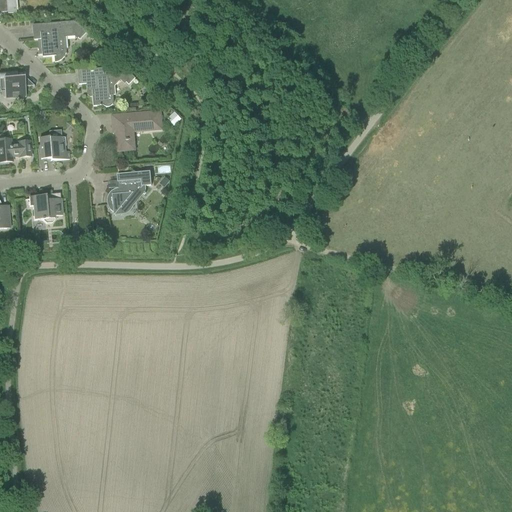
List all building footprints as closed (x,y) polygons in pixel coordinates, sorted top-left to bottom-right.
[(0,0),(0,13),(8,13),(8,15),(17,14),(15,0),(0,0)] [(42,25),(32,26),(34,41),(41,40),(42,58),(54,57),(55,63),(56,63),(57,63),(58,63),(59,62),(60,62),(61,61),(62,61),(62,60),(63,59),(64,58),(65,57),(65,56),(65,55),(66,54),(66,53),(66,52),(66,51),(66,50),(68,50),(67,38),(75,38),(77,40),(78,39),(79,40),(87,33),(75,22),(42,25)] [(87,70),(77,71),(79,86),(86,85),(87,92),(92,92),(93,107),(103,107),(104,107),(105,108),(106,108),(107,108),(108,108),(109,108),(110,108),(110,107),(111,107),(111,106),(112,106),(112,105),(113,105),(113,104),(113,103),(113,102),(113,96),(115,96),(114,87),(122,79),(122,80),(128,86),(135,79),(123,67),(87,70)] [(6,73),(0,73),(0,92),(0,93),(4,93),(5,99),(15,98),(25,97),(24,88),(32,87),(34,89),(35,88),(26,80),(24,80),(23,78),(17,79),(16,72),(6,73)] [(45,112),(36,113),(37,122),(43,121),(45,118),(45,112)] [(121,116),(111,117),(112,130),(116,129),(117,135),(118,152),(128,151),(134,151),(132,130),(140,129),(140,132),(153,131),(161,130),(160,113),(152,113),(150,113),(121,116)] [(49,138),(39,139),(41,160),(50,160),(50,162),(54,162),(65,161),(69,161),(68,153),(64,153),(64,147),(66,147),(65,138),(49,139),(49,138)] [(0,163),(12,163),(12,158),(18,157),(19,159),(30,158),(30,148),(29,143),(17,144),(17,145),(11,145),(10,140),(0,141),(0,163)] [(112,213),(113,213),(114,216),(115,215),(123,215),(124,214),(125,214),(126,214),(127,213),(128,213),(129,212),(129,211),(130,211),(131,210),(131,209),(132,208),(132,207),(132,206),(132,205),(133,204),(132,203),(132,202),(132,195),(138,188),(151,187),(150,173),(136,174),(135,173),(134,173),(133,172),(133,173),(132,173),(131,174),(131,175),(117,176),(118,189),(116,190),(114,190),(113,191),(111,192),(110,194),(109,195),(108,197),(108,198),(107,199),(107,200),(107,201),(107,202),(107,203),(107,205),(107,206),(108,207),(108,208),(109,209),(109,210),(110,211),(111,211),(112,212),(112,213)] [(164,178),(160,184),(165,188),(169,182),(164,178)] [(33,198),(28,198),(28,200),(29,208),(32,208),(33,218),(34,222),(41,221),(41,222),(43,222),(46,225),(51,224),(54,221),(53,218),(62,217),(60,200),(52,201),(52,198),(45,199),(45,197),(33,198)] [(0,230),(6,230),(5,226),(9,226),(9,217),(8,207),(0,207),(0,230)]
